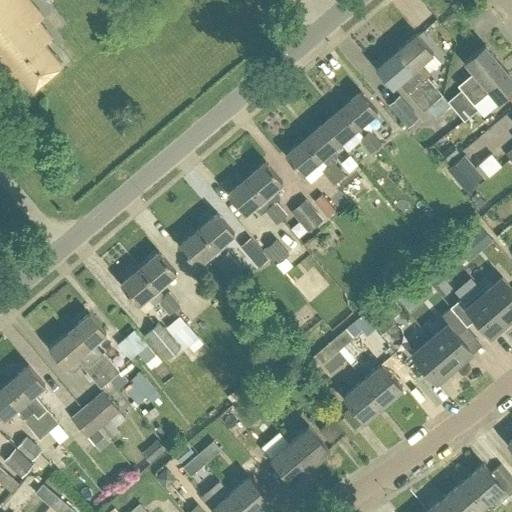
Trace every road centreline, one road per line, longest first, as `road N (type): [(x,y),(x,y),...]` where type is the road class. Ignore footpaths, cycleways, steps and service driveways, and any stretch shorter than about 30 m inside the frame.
road 1 (unclassified): [(0,300),(355,0)]
road 2 (residential): [(331,511),(511,383)]
